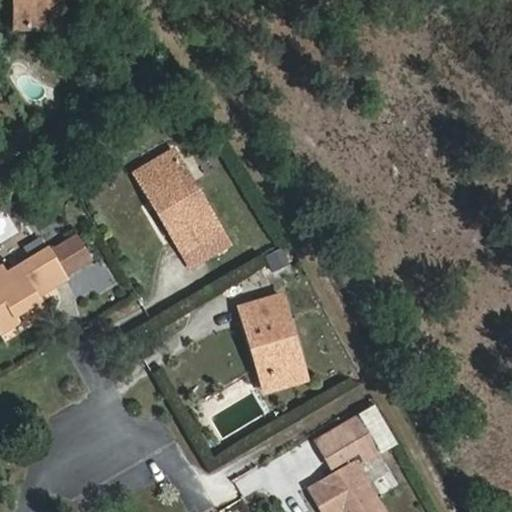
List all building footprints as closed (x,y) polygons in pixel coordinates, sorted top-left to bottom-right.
[(16,0),(16,27),(62,29),(62,0),(16,0)] [(21,126),(6,137),(17,152),(32,141),(21,126)] [(189,247),(221,229),(174,152),(138,172),(156,204),(162,200),(189,247)] [(184,250),(189,247),(162,200),(156,204),(184,250)] [(229,244),(221,229),(189,247),(184,250),(192,265),(229,244)] [(54,251),(66,273),(90,259),(78,237),(54,251)] [(24,302),(42,292),(68,277),(66,273),(54,251),(52,248),(8,273),(4,266),(0,267),(0,332),(1,334),(20,322),(17,316),(28,309),(24,302)] [(271,273),(290,267),(284,248),(265,255),(271,273)] [(46,299),(42,292),(24,302),(28,309),(46,299)] [(241,306),(260,375),(301,363),(282,295),(241,306)] [(301,363),(260,375),(265,392),(306,380),(301,363)] [(353,456),(376,442),(361,415),(317,441),(333,469),(353,456)] [(353,456),(357,463),(381,450),(376,442),(353,456)] [(384,511),(357,463),(312,490),(324,511),(384,511)]
